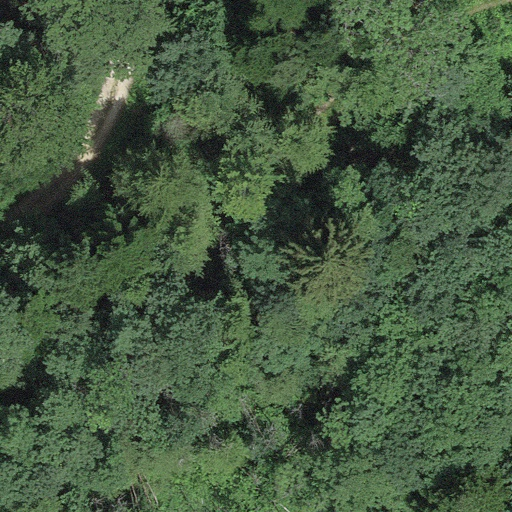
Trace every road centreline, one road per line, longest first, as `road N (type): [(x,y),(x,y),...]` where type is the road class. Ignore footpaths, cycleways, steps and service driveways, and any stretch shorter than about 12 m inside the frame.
road 1 (track): [(0,349),(240,184),(417,27),(488,0)]
road 2 (track): [(0,221),(123,111),(129,0)]
